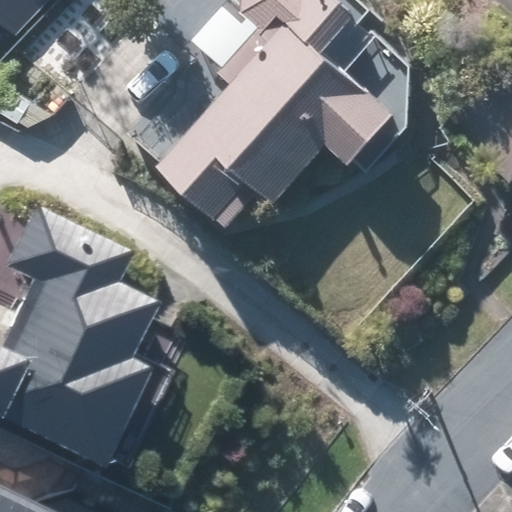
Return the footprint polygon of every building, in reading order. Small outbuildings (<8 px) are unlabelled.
[(0,0),(23,21),(42,0),(0,0)] [(279,41),(170,161),(239,223),(274,185),(286,196),(341,136),(363,156),(411,103),(341,40),(374,3),(371,0),(247,0),(247,12),(279,41)] [(193,60),(146,17),(74,93),(120,137),(193,60)] [(511,57),(446,121),(507,185),(511,180),(511,57)] [(0,334),(0,404),(114,457),(160,359),(135,348),(161,292),(120,273),(134,244),(43,202),(14,261),(39,273),(8,339),(0,334)] [(0,511),(71,511),(78,497),(0,459),(0,511)]
